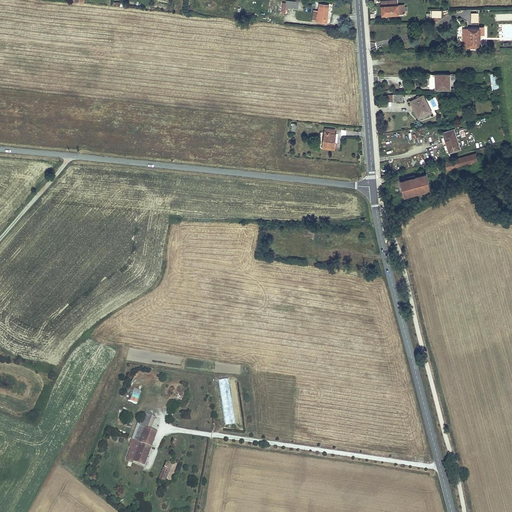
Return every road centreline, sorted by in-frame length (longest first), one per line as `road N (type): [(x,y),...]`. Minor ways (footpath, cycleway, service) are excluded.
road 1 (residential): [(0,147),(373,186)]
road 2 (secondary): [(373,186),(452,511)]
road 3 (secondary): [(358,0),(373,186)]
